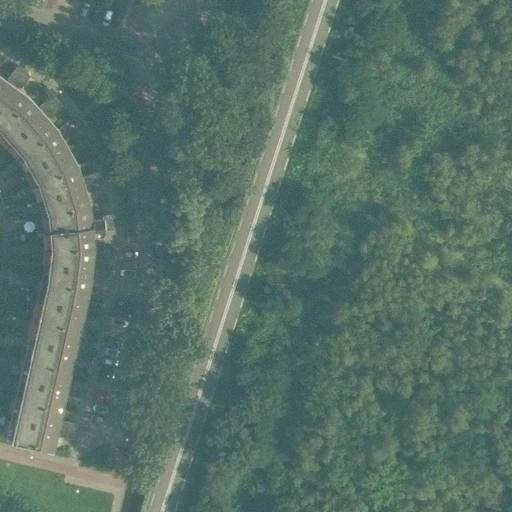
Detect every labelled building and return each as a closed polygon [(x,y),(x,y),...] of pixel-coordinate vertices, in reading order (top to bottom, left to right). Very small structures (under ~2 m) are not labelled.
[(11,72),(18,77),(24,69),(20,66),(16,66),(11,72)] [(18,77),(25,82),(30,76),(28,72),(24,69),(18,77)] [(12,84),(18,77),(11,72),(7,78),(9,82),(12,84)] [(21,88),(25,82),(18,77),(12,84),(16,87),(21,88)] [(0,80),(0,101),(10,88),(0,80)] [(0,127),(1,128),(26,100),(10,88),(0,101),(0,127)] [(45,100),(50,106),(58,99),(54,96),(50,95),(45,100)] [(50,106),(56,112),(62,107),(61,103),(58,99),(50,106)] [(26,100),(1,128),(12,140),(40,115),(26,100)] [(43,112),(50,106),(45,100),(39,105),(40,109),(43,112)] [(50,117),(56,112),(50,106),(43,112),(46,116),(50,117)] [(23,152),(54,130),(40,115),(12,140),(23,152)] [(54,130),(23,152),(31,167),(63,148),(54,130)] [(71,134),(76,141),(84,137),(82,133),(78,130),(71,134)] [(67,146),(76,141),(71,134),(65,138),(65,142),(67,146)] [(76,141),(80,149),(86,145),(86,141),(84,137),(76,141)] [(73,152),(80,149),(76,141),(67,146),(69,150),(73,152)] [(39,181),(73,166),(63,148),(31,167),(39,181)] [(73,166),(39,181),(44,197),(80,185),(73,166)] [(90,173),(93,181),(102,178),(101,174),(97,171),(90,173)] [(83,184),(93,181),(90,173),(83,175),(82,180),(83,184)] [(93,181),(95,189),(102,187),(104,183),(102,178),(93,181)] [(88,192),(95,189),(93,181),(83,184),(85,189),(88,192)] [(49,212),(86,205),(80,185),(44,197),(49,212)] [(126,211),(133,209),(131,200),(124,201),(126,211)] [(50,229),(88,225),(86,205),(49,212),(50,229)] [(127,221),(134,220),(133,213),(133,209),(126,211),(126,215),(127,221)] [(103,233),(106,229),(113,228),(112,218),(109,214),(95,216),(93,219),(94,230),(96,234),(103,233)] [(128,231),(135,230),(135,227),(134,220),(127,221),(127,227),(128,231)] [(88,225),(50,229),(52,246),(90,246),(88,225)] [(87,266),(90,246),(52,246),(50,262),(87,266)] [(101,268),(102,260),(94,259),(92,262),(91,267),(101,268)] [(102,260),(101,268),(111,269),(111,264),(109,260),(102,260)] [(48,278),(85,287),(87,266),(50,262),(48,278)] [(100,276),(101,268),(91,267),(91,272),(92,275),(100,276)] [(101,268),(100,276),(107,277),(110,274),(111,269),(101,268)] [(80,307),(85,287),(48,278),(43,298),(80,307)] [(39,318),(76,327),(80,307),(43,298),(39,318)] [(94,310),(96,301),(88,300),(85,303),(84,307),(94,310)] [(96,301),(94,310),(103,312),(104,307),(103,303),(96,301)] [(92,318),(94,310),(84,307),(83,312),(85,316),(92,318)] [(94,310),(92,318),(99,319),(102,316),(103,312),(94,310)] [(71,347),(76,327),(39,318),(34,338),(71,347)] [(30,358),(67,366),(71,347),(34,338),(30,358)] [(85,350),(87,341),(79,340),(76,343),(75,348),(85,350)] [(87,341),(85,350),(94,352),(95,347),(94,343),(87,341)] [(83,358),(85,350),(75,348),(74,352),(76,356),(83,358)] [(85,350),(83,358),(90,359),(93,356),(94,352),(85,350)] [(62,386),(67,366),(30,358),(26,378),(62,386)] [(21,398),(58,406),(62,386),(26,378),(21,398)] [(76,389),(78,381),(70,379),(67,382),(66,387),(76,389)] [(78,381),(76,389),(86,391),(87,387),(85,383),(78,381)] [(74,397),(76,389),(66,387),(65,392),(67,396),(74,397)] [(76,389),(74,397),(81,399),(84,396),(86,391),(76,389)] [(53,426),(58,406),(21,398),(17,418),(53,426)] [(49,447),(53,426),(17,418),(12,438),(49,447)] [(67,429),(69,421),(61,419),(58,422),(57,427),(67,429)] [(69,421),(67,429),(77,431),(78,427),(76,422),(69,421)] [(65,437),(67,429),(57,427),(56,431),(58,436),(65,437)] [(67,429),(65,437),(72,439),(76,436),(77,431),(67,429)]
